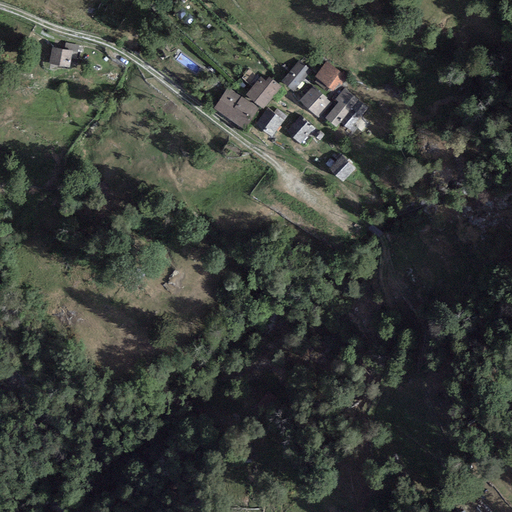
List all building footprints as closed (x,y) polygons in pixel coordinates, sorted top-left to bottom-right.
[(72,50),(52,45),(48,62),(69,66),(72,50)] [(311,70),(300,60),(282,80),(293,90),(311,70)] [(345,75),(327,61),(316,76),(334,90),(345,75)] [(265,80),(260,75),(245,93),(263,107),(280,86),(269,76),(265,80)] [(332,102),(313,86),(300,101),(319,117),(332,102)] [(258,108),(227,87),(213,106),(245,128),(258,108)] [(367,107),(344,87),(335,99),(337,101),(325,116),(336,125),(341,120),(350,128),(367,107)] [(284,119),(268,107),(256,123),(272,135),(284,119)] [(314,128),(300,115),(287,130),(300,143),(314,128)] [(355,168),(342,154),(329,167),(343,180),(355,168)]
